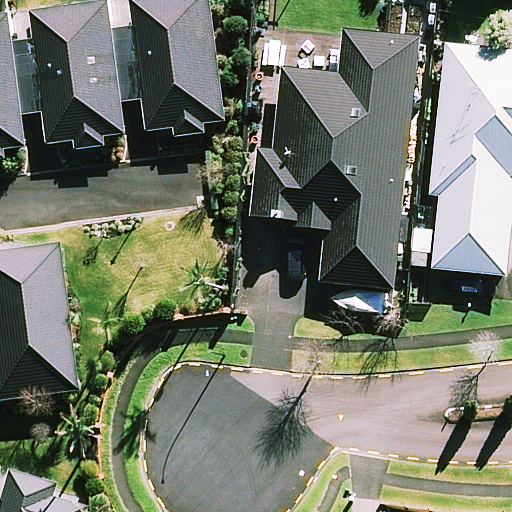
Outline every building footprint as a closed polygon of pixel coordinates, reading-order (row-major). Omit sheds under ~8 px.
[(0,154),(32,150),(27,117),(48,114),(53,148),(79,144),(80,154),(114,150),(113,140),(135,137),(131,103),(151,101),(155,134),(176,131),(178,142),(215,137),(214,127),(231,124),(214,0),(147,0),(0,19),(0,154)] [(264,154),(257,221),(301,225),(300,232),(332,235),(326,286),(401,293),(425,44),(350,36),(346,79),(288,73),(280,156),(264,154)] [(511,55),(450,50),(437,198),(444,199),(437,272),(511,278),(511,55)] [(0,408),(78,400),(62,257),(0,263),(0,408)] [(7,490),(0,488),(0,511),(83,511),(53,503),(56,491),(11,478),(7,490)]
